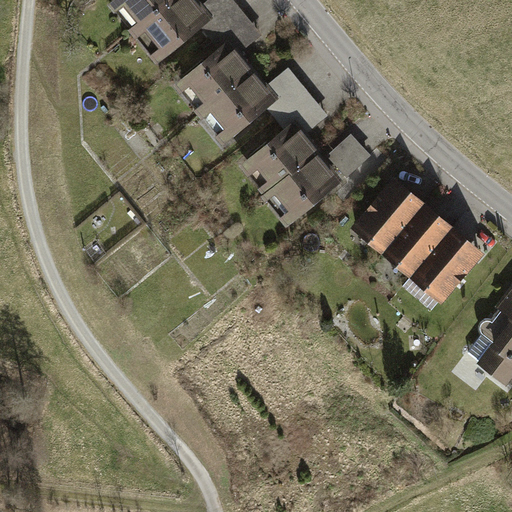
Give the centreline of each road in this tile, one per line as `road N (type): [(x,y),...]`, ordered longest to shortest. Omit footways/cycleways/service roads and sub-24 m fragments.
road 1 (track): [(220,511),(197,467),(61,310),(30,233),(21,162),(31,0)]
road 2 (tertiary): [(511,222),(410,142),(295,0)]
